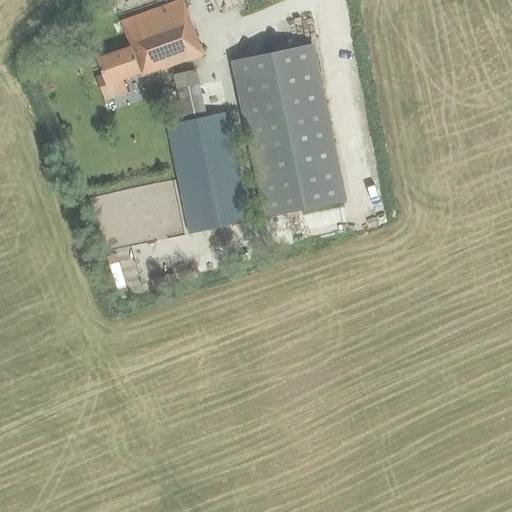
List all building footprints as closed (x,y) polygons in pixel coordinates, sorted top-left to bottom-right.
[(103,76),(97,78),(105,101),(128,93),(122,80),(140,73),(141,78),(204,55),(183,0),(181,0),(121,22),(130,47),(97,59),(103,76)] [(347,201),(314,44),(231,61),(263,218),(347,201)] [(220,81),(199,85),(206,117),(226,113),(220,81)] [(178,123),(167,126),(190,234),(249,221),(226,113),(206,117),(199,85),(177,91),(182,116),(177,117),(178,123)] [(134,282),(136,292),(160,286),(158,276),(134,282)]
